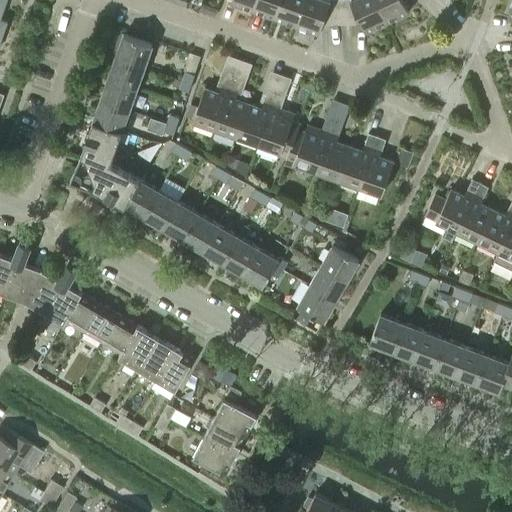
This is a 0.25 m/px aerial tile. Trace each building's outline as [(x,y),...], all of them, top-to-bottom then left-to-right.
[(253,9),(255,0),(230,0),(230,1),(253,9)] [(274,17),(280,0),(255,0),(253,9),(274,17)] [(295,24),(303,0),(280,0),(274,17),(295,24)] [(303,0),(295,24),(317,32),(322,22),(327,24),(339,23),(339,0),(303,0)] [(385,21),(375,0),(339,0),(339,23),(353,22),(359,20),(364,30),(385,21)] [(375,0),(385,21),(407,11),(402,0),(375,0)] [(199,10),(213,15),(216,6),(202,1),(199,10)] [(143,64),(151,42),(122,33),(115,54),(143,64)] [(136,85),(143,64),(115,54),(107,75),(136,85)] [(190,82),(193,73),(185,70),(182,79),(190,82)] [(215,127),(232,77),(224,74),(218,91),(204,86),(197,105),(193,118),(192,119),(215,127)] [(128,107),(136,85),(107,75),(100,97),(128,107)] [(235,135),(247,102),(235,98),(241,81),(232,77),(215,127),(235,135)] [(182,79),(179,88),(187,91),(190,82),(182,79)] [(257,142),(275,92),(267,89),(261,107),(247,102),(235,135),(257,142)] [(284,156),(296,122),(291,120),(292,118),(278,113),(284,96),(275,92),(257,142),(279,150),(278,154),(284,156)] [(121,128),(128,107),(100,97),(92,118),(121,128)] [(190,102),(185,115),(193,118),(197,105),(190,102)] [(175,124),(179,115),(170,112),(167,121),(175,124)] [(315,169),(332,120),(324,117),(318,134),(305,129),(304,131),(297,128),(299,123),(296,122),(284,156),(286,157),(284,162),(293,165),(294,162),(315,169)] [(89,169),(109,161),(121,128),(92,118),(80,154),(84,156),(89,169)] [(338,177),(349,145),(336,140),(342,123),(332,120),(315,169),(338,177)] [(167,121),(164,130),(172,133),(175,124),(167,121)] [(357,185),(375,135),(367,132),(361,149),(349,145),(338,177),(357,185)] [(380,193),(392,160),(378,155),(385,138),(375,135),(357,185),(380,193)] [(187,158),(192,150),(176,140),(171,149),(187,158)] [(402,148),(397,163),(408,167),(413,152),(402,148)] [(239,159),(236,168),(246,173),(249,163),(239,159)] [(124,204),(139,178),(109,161),(89,169),(94,181),(92,186),(124,204)] [(244,180),(215,163),(210,172),(239,189),(244,180)] [(147,218),(162,192),(139,178),(124,204),(147,218)] [(455,229),(478,182),(470,178),(462,194),(449,188),(444,199),(433,193),(423,214),(445,225),(440,235),(450,240),(456,229),(455,229)] [(476,240),(492,208),(479,202),(487,186),(478,182),(455,229),(456,229),(476,240)] [(278,211),(283,201),(255,186),(250,195),(278,211)] [(170,231),(185,205),(162,192),(147,218),(170,231)] [(321,217),(328,203),(316,198),(310,212),(321,217)] [(496,249),(511,216),(511,198),(504,214),(492,208),(476,240),(496,249)] [(193,244),(208,218),(185,205),(170,231),(193,244)] [(298,222),(303,213),(295,209),(290,218),(298,222)] [(511,216),(496,249),(491,260),(511,270),(511,216)] [(312,230),(317,221),(309,217),(304,226),(312,230)] [(216,257),(231,231),(208,218),(193,244),(216,257)] [(239,271),(254,244),(231,231),(216,257),(239,271)] [(24,259),(32,239),(21,235),(13,255),(24,259)] [(333,245),(343,251),(348,243),(338,237),(333,245)] [(277,258),(254,244),(239,271),(262,284),(269,272),(277,276),(287,260),(278,255),(277,258)] [(346,279),(357,259),(343,251),(333,245),(331,244),(320,264),(346,279)] [(406,244),(401,255),(411,260),(416,249),(406,244)] [(0,291),(25,301),(39,269),(0,253),(0,291)] [(68,281),(76,269),(79,263),(69,257),(58,275),(68,281)] [(334,299),(346,279),(320,264),(308,284),(334,299)] [(449,266),(443,264),(440,270),(446,273),(449,266)] [(62,323),(64,320),(80,292),(39,269),(25,301),(62,323)] [(416,281),(420,273),(411,269),(408,278),(416,281)] [(425,285),(428,276),(420,273),(416,281),(425,285)] [(323,319),(334,299),(308,284),(297,304),(323,319)] [(462,289),(454,286),(451,293),(459,296),(462,289)] [(466,312),(473,293),(464,289),(457,308),(466,312)] [(83,331),(99,303),(80,292),(64,320),(83,331)] [(502,313),(505,305),(484,297),(481,305),(502,313)] [(101,342),(117,314),(99,303),(83,331),(101,342)] [(511,317),(511,315),(511,307),(505,305),(502,313),(511,317)] [(391,349),(401,321),(379,313),(369,340),(391,349)] [(120,352),(136,325),(117,314),(101,342),(120,352)] [(412,357),(422,330),(401,321),(391,349),(412,357)] [(136,367),(155,336),(136,325),(120,352),(117,356),(136,367)] [(433,365),(444,338),(422,330),(412,357),(433,365)] [(155,378),(174,347),(155,336),(136,367),(155,378)] [(455,373),(465,346),(444,338),(433,365),(455,373)] [(476,381),(486,354),(465,346),(455,373),(476,381)] [(174,390),(192,358),(174,347),(155,378),(174,390)] [(31,370),(36,361),(20,351),(15,360),(31,370)] [(497,390),(511,352),(507,362),(486,354),(476,381),(497,390)] [(511,384),(511,352),(497,390),(498,390),(501,381),(511,384)] [(210,368),(198,361),(192,372),(204,379),(210,368)] [(214,371),(212,376),(230,386),(235,376),(217,366),(214,371)] [(186,386),(181,395),(188,400),(194,391),(186,386)] [(230,386),(226,394),(237,399),(241,392),(230,386)] [(100,412),(105,404),(94,397),(88,405),(100,412)] [(245,435),(255,415),(223,398),(212,418),(245,435)] [(169,419),(175,409),(166,404),(160,414),(169,419)] [(121,414),(116,422),(126,429),(131,420),(121,414)] [(162,431),(169,419),(160,414),(153,425),(162,431)] [(235,454),(245,435),(212,418),(202,437),(235,454)] [(142,427),(131,420),(126,429),(137,435),(142,427)] [(42,452),(8,431),(2,440),(0,438),(0,467),(11,475),(17,466),(28,473),(42,452)] [(225,474),(235,454),(202,437),(192,456),(225,474)] [(0,492),(11,475),(0,467),(0,492)] [(53,500),(61,487),(49,480),(41,493),(53,500)] [(73,499),(74,497),(65,492),(57,506),(66,511),(67,509),(73,499)] [(49,507),(53,500),(41,493),(37,500),(49,507)] [(329,511),(334,503),(314,493),(311,498),(307,497),(303,504),(306,507),(303,511),(329,511)] [(73,499),(67,509),(72,511),(77,511),(82,504),(73,499)] [(350,511),(334,503),(329,511),(350,511)]
